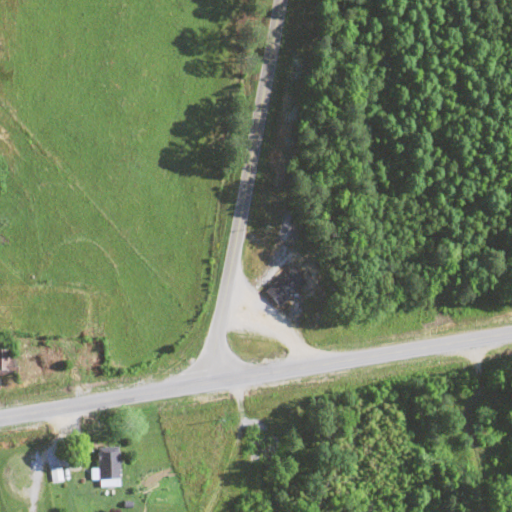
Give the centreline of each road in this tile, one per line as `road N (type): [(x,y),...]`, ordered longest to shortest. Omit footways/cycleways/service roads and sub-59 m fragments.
road 1 (primary): [(0,413),(511,328)]
road 2 (residential): [(181,384),(271,144),(285,0)]
